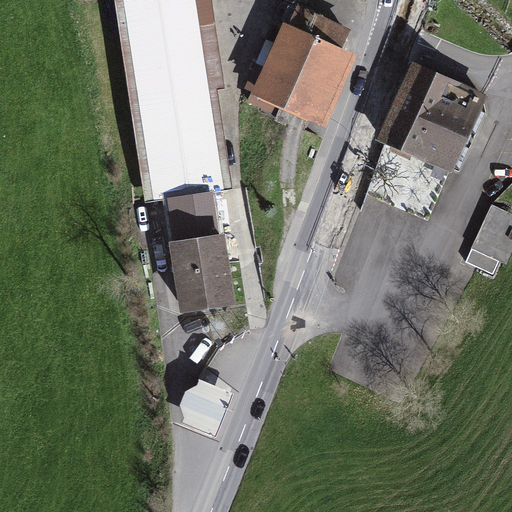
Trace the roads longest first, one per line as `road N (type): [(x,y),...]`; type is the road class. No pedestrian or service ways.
road 1 (tertiary): [(210,511),(401,0)]
road 2 (unknown): [(214,503),(100,0)]
road 3 (unknown): [(287,314),(362,288),(414,248),(511,97)]
